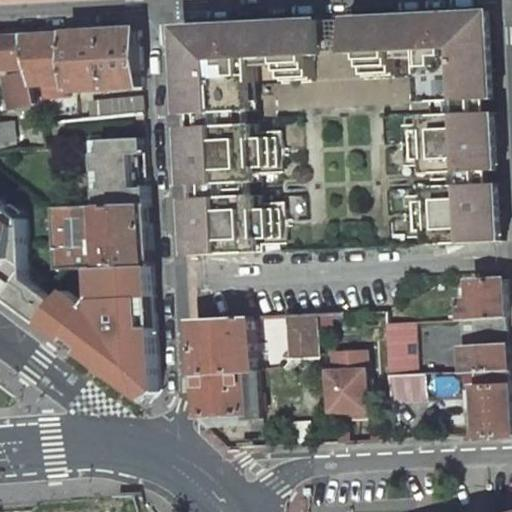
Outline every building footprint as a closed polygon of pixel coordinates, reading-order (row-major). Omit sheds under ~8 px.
[(504,172),(501,115),(484,115),(483,103),(501,102),(496,15),(365,21),(367,51),(370,82),(400,81),(399,61),(425,60),(429,105),(438,105),(439,118),(430,118),(430,136),(411,137),(413,165),(432,165),(432,176),(442,176),(442,189),(433,189),(433,206),(415,207),(417,235),(435,235),(435,246),(437,246),(508,243),(505,187),(488,187),(487,173),(504,172)] [(314,55),(367,51),(365,21),(311,23),(314,55)] [(249,127),(248,113),(258,113),(256,67),(278,67),(280,86),(316,84),(314,55),(311,23),(181,29),(187,117),(204,117),(205,128),(187,130),(190,184),(200,184),(200,168),(270,163),(269,144),(260,144),(259,127),(249,127)] [(38,86),(73,84),(74,97),(81,96),(81,91),(146,87),(143,29),(27,35),(33,65),(35,74),(38,86)] [(0,36),(0,67),(33,65),(27,35),(0,36)] [(35,74),(9,78),(15,110),(27,109),(36,150),(50,148),(38,86),(35,74)] [(147,97),(94,103),(96,120),(147,114),(147,97)] [(18,151),(14,125),(0,125),(0,144),(1,152),(18,151)] [(100,190),(101,207),(152,204),(151,186),(138,186),(136,154),(150,154),(149,138),(105,140),(106,153),(98,154),(99,172),(107,172),(108,190),(100,190)] [(263,198),(252,198),(252,183),(262,182),(262,173),(280,172),(277,143),(269,143),(269,144),(270,163),(200,168),(200,184),(190,184),(191,187),(208,186),(209,200),(191,201),(194,255),(266,252),(266,242),(283,242),(281,213),(264,213),(263,198)] [(61,179),(51,172),(46,179),(56,186),(61,179)] [(107,172),(99,172),(100,190),(108,190),(107,172)] [(0,288),(132,388),(137,383),(149,392),(163,391),(156,267),(99,270),(100,298),(94,307),(73,292),(64,303),(34,282),(31,221),(0,197),(0,288)] [(101,207),(53,209),(57,271),(99,270),(156,267),(152,204),(101,207)] [(511,277),(468,277),(468,318),(511,318),(511,277)] [(293,318),(295,358),(297,358),(321,357),(320,318),(293,318)] [(258,370),(256,319),(198,321),(201,372),(258,370)] [(511,319),(486,321),(487,337),(511,336),(511,319)] [(486,321),(455,323),(456,338),(468,338),(487,337),(486,321)] [(421,376),(418,325),(390,326),(393,377),(421,376)] [(469,349),(511,347),(511,336),(487,337),(468,338),(469,349)] [(511,347),(469,349),(470,374),(470,375),(479,375),(511,372),(511,347)] [(371,413),(370,354),(336,355),(337,374),(331,374),(333,414),(342,414),(371,413)] [(249,419),(264,419),(262,371),(258,370),(201,372),(204,415),(248,414),(249,419)] [(511,372),(479,375),(483,436),(511,434),(511,372)] [(394,401),(445,399),(444,375),(421,376),(393,377),(394,401)] [(137,383),(132,388),(144,397),(149,392),(137,383)]
